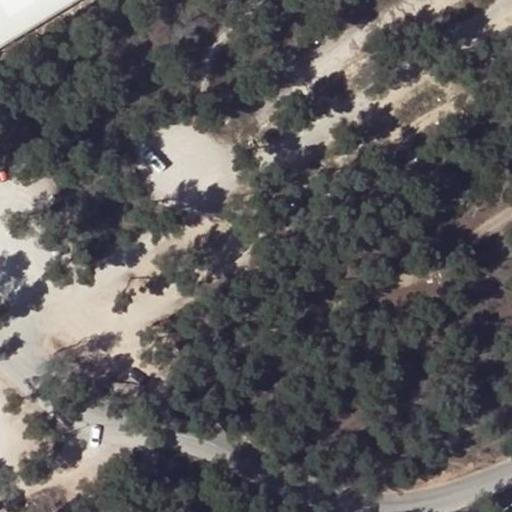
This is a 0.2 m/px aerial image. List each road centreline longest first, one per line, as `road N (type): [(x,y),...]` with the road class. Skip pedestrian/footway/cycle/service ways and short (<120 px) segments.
road 1 (residential): [(498,0),(370,94),(0,333)]
road 2 (unclassified): [(511,471),(417,508),(345,504),(185,440),(95,420),(0,358)]
road 3 (track): [(182,153),(207,70),(228,35),(267,0)]
